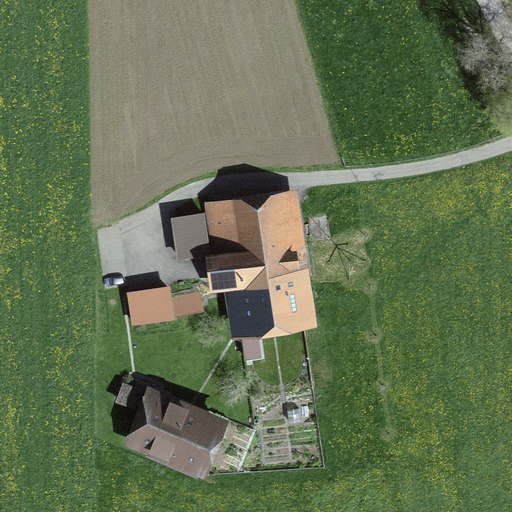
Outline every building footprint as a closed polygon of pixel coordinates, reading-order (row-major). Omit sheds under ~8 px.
[(304,321),(287,192),(207,202),(208,211),(214,255),(218,286),(234,284),(240,330),(304,321)] [(214,255),(208,211),(174,216),(180,259),(214,255)] [(165,287),(127,292),(131,321),(169,316),(165,287)] [(200,309),(196,293),(172,299),(176,315),(200,309)] [(199,472),(220,421),(146,392),(125,442),(199,472)]
